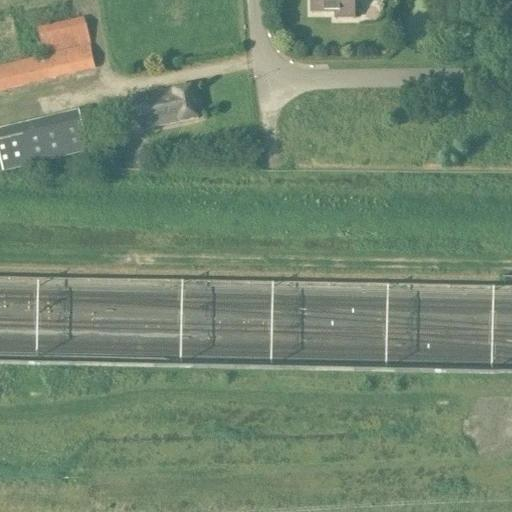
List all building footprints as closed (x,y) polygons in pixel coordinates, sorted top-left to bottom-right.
[(312,0),(312,14),(336,14),(336,19),(355,19),(354,0),(312,0)] [(463,0),(464,9),(483,9),(483,0),(463,0)] [(44,56),(90,45),(83,18),(37,29),(44,56)] [(0,67),(0,92),(96,69),(90,46),(0,67)] [(191,88),(138,98),(144,130),(198,119),(191,88)] [(0,131),(0,160),(3,174),(89,153),(79,112),(0,131)]
